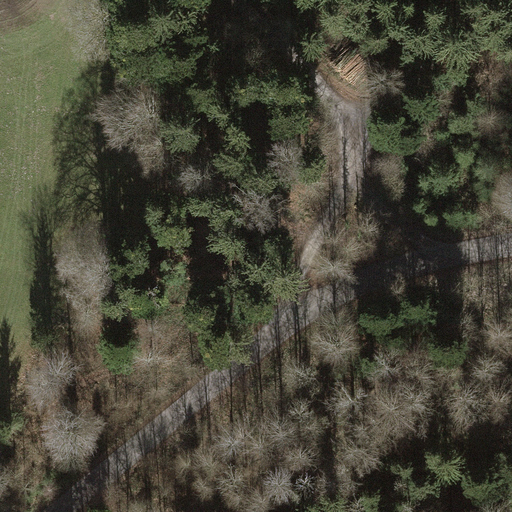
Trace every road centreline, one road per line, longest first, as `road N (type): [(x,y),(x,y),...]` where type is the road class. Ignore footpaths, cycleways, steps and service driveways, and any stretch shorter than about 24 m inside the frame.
road 1 (tertiary): [(61,511),(322,301),(401,267),(511,241)]
road 2 (track): [(293,319),(366,138)]
road 3 (track): [(366,138),(235,0)]
road 4 (track): [(466,0),(366,138)]
road 5 (track): [(442,255),(390,226),(351,175)]
